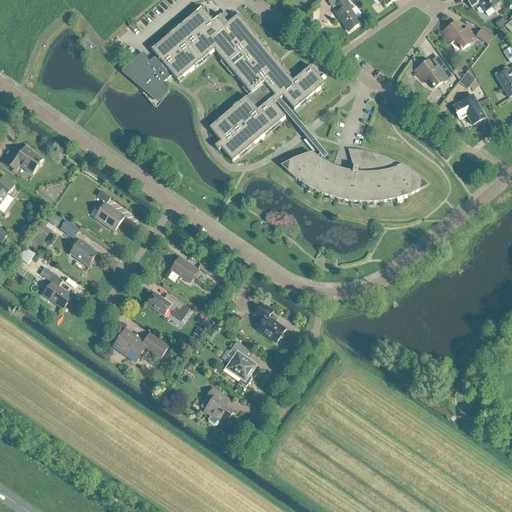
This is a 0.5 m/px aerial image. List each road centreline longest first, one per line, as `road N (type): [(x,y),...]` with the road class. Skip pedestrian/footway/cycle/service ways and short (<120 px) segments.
road 1 (residential): [(508,179),(385,280),(320,293)]
road 2 (residential): [(173,207),(11,92)]
road 3 (residential): [(320,293),(280,279),(173,207)]
road 4 (residential): [(250,436),(313,349),(320,293)]
road 5 (residential): [(508,179),(384,94)]
road 6 (residential): [(101,307),(173,207)]
road 7 (residential): [(384,94),(439,13),(420,0)]
